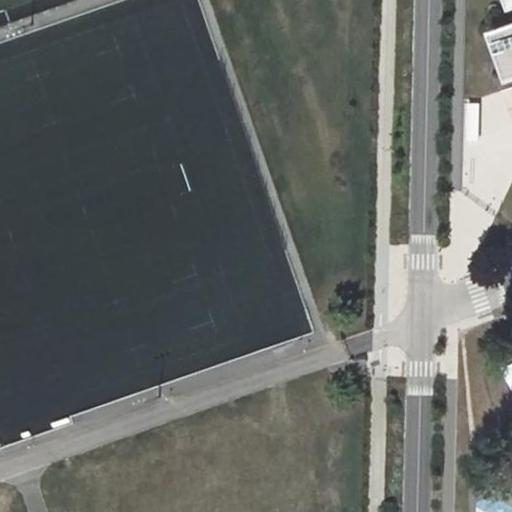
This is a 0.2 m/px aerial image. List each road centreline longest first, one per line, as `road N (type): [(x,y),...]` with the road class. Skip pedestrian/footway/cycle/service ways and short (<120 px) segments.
road 1 (unclassified): [(422,310),(429,0)]
road 2 (unclassified): [(416,511),(422,310)]
